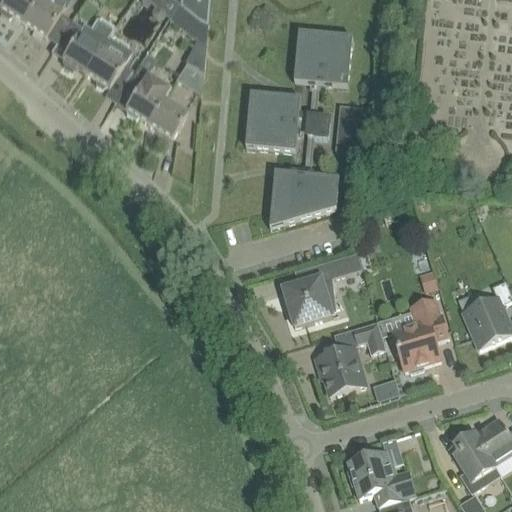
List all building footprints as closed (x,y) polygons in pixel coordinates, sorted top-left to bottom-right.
[(12,20),(23,26),(39,0),(5,0),(0,9),(0,12),(1,13),(0,15),(1,17),(9,22),(11,22),(12,20)] [(43,39),(65,6),(58,1),(59,0),(39,0),(23,26),(43,39)] [(197,0),(197,4),(181,2),(180,8),(198,22),(207,27),(208,27),(210,1),(200,1),(200,0),(197,0)] [(204,52),(205,52),(208,27),(207,27),(198,22),(180,8),(178,6),(169,22),(204,51),(204,52)] [(100,54),(108,42),(115,31),(101,22),(96,23),(91,32),(84,28),(77,39),(62,62),(63,64),(63,68),(72,74),(76,71),(85,78),(100,54)] [(296,87),(322,90),(327,41),(313,40),(312,47),(300,45),(296,87)] [(327,41),(322,90),(348,92),(352,50),(340,49),(341,42),(327,41)] [(100,54),(85,78),(96,84),(96,89),(102,93),(106,91),(109,92),(124,69),(123,68),(130,57),(122,52),(123,51),(108,42),(100,54)] [(180,78),(202,91),(203,77),(187,67),(180,78)] [(139,121),(148,127),(164,104),(163,104),(170,93),(148,80),(151,76),(138,68),(128,84),(114,106),(127,114),(126,117),(135,123),(139,121)] [(251,112),(250,126),(298,131),(301,105),(259,101),(258,113),(251,112)] [(164,104),(148,127),(172,142),(187,119),(164,104)] [(336,157),(368,160),(373,113),(340,110),(336,157)] [(308,141),(328,143),(330,124),(310,122),(308,141)] [(298,131),(250,126),(249,140),(255,141),(254,153),(296,157),(298,131)] [(301,225),(305,181),(277,178),(273,221),(275,221),(281,222),(283,228),(284,230),(301,225)] [(332,184),(305,181),(301,225),(336,214),(338,196),(331,196),(332,184)] [(326,283),(284,295),(295,332),(334,320),(328,300),(335,298),(333,283),(363,274),(358,258),(322,268),(326,283)] [(433,276),(423,279),(428,295),(438,292),(433,276)] [(498,303),(464,317),(480,354),(511,340),(511,332),(502,310),(511,305),(511,299),(506,287),(493,292),(498,303)] [(396,358),(399,357),(405,377),(410,375),(411,378),(425,374),(424,371),(442,366),(436,347),(448,343),(442,321),(441,321),(436,306),(412,313),(416,328),(407,331),(408,334),(394,338),(395,343),(392,344),(396,358)] [(367,347),(371,359),(387,354),(378,327),(354,334),(359,350),(367,347)] [(317,364),(321,376),(323,375),(331,401),(361,392),(357,377),(362,375),(355,352),(317,364)] [(380,406),(400,400),(395,385),(375,391),(380,406)] [(476,440),(475,440),(481,448),(495,470),(511,459),(511,435),(508,439),(499,425),(476,440)] [(460,458),(455,461),(466,478),(461,481),(472,499),(488,489),(482,479),(495,470),(481,448),(475,440),(476,440),(475,438),(456,451),(460,458)] [(417,500),(408,474),(397,477),(395,471),(392,472),(387,458),(381,460),(380,457),(366,461),(367,464),(349,470),(351,475),(348,476),(353,492),(356,491),(360,505),(375,500),(379,511),(382,511),(405,505),(405,503),(417,500)] [(461,511),(482,511),(476,501),(461,511)]
